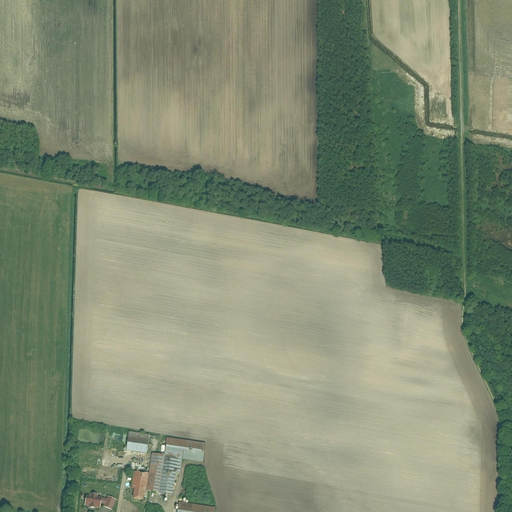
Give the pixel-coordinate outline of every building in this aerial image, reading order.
[(148,438),(127,435),(125,453),(145,456),(148,438)] [(148,475),(145,493),(171,496),(174,476),(178,477),(180,462),(202,465),(204,446),(165,440),(163,458),(151,456),(148,475)] [(148,475),(132,473),(130,491),(132,491),(130,503),(141,504),(142,495),(145,495),(145,493),(148,475)] [(90,495),(85,495),(84,507),(100,508),(102,496),(97,496),(97,494),(90,493),(90,495)] [(107,496),(106,498),(104,497),(101,503),(104,504),(103,506),(111,510),(116,499),(107,496)]
